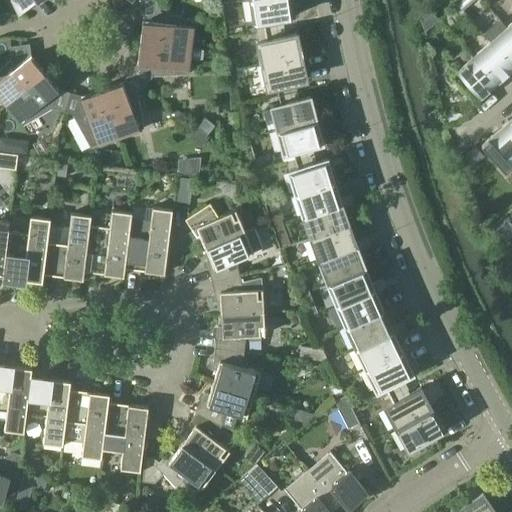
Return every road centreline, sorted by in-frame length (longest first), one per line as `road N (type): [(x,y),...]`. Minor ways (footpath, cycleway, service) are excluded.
road 1 (tertiary): [(508,435),(400,207),(346,0)]
road 2 (residential): [(1,321),(87,300),(164,298),(181,308),(189,345),(173,378),(85,363),(28,335)]
road 3 (residential): [(389,511),(508,435)]
